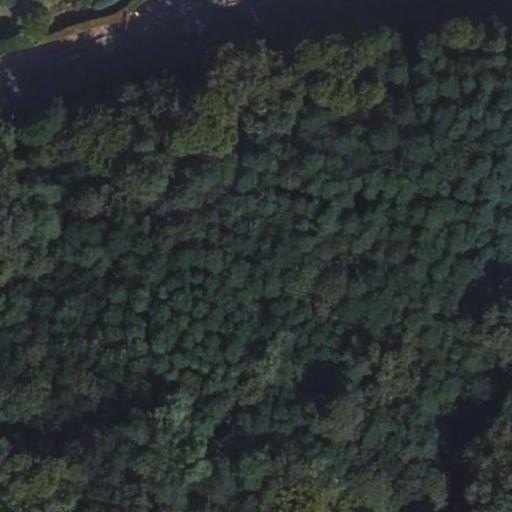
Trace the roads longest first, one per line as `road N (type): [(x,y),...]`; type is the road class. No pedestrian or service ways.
road 1 (track): [(0,313),(248,200),(348,214),(444,209),(511,221)]
road 2 (secondary): [(0,91),(161,35)]
road 3 (secondary): [(161,35),(299,0)]
